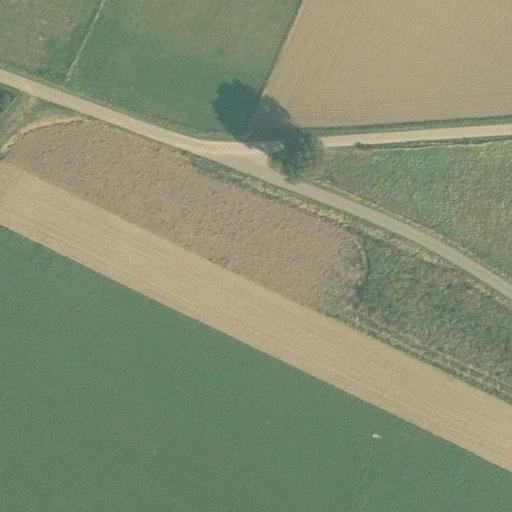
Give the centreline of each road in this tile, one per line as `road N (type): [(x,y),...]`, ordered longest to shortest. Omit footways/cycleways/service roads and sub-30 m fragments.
road 1 (unclassified): [(511,291),(425,239),(205,149)]
road 2 (unclassified): [(205,149),(511,129)]
road 3 (unclassified): [(205,149),(0,74)]
